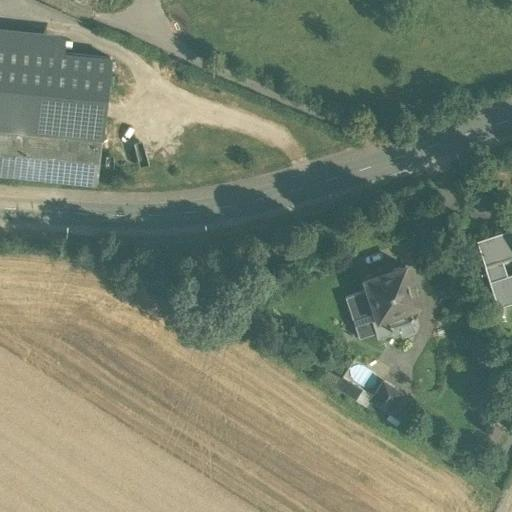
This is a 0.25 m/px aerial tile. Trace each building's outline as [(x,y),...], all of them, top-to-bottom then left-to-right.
[(0,128),(101,139),(109,59),(62,54),(64,36),(0,29),(0,128)] [(0,176),(96,186),(101,139),(0,128),(0,176)] [(511,229),(478,241),(477,240),(476,240),(507,336),(511,334),(511,229)] [(404,264),(372,275),(368,274),(365,275),(362,279),(363,283),(366,287),(376,317),(371,319),(377,337),(398,330),(396,324),(413,319),(409,308),(417,305),(415,299),(416,295),(416,292),(414,288),(411,286),(404,264)] [(362,388),(345,377),(339,387),(356,398),(362,388)] [(402,393),(382,381),(367,405),(384,416),(387,412),(389,413),(402,393)]
